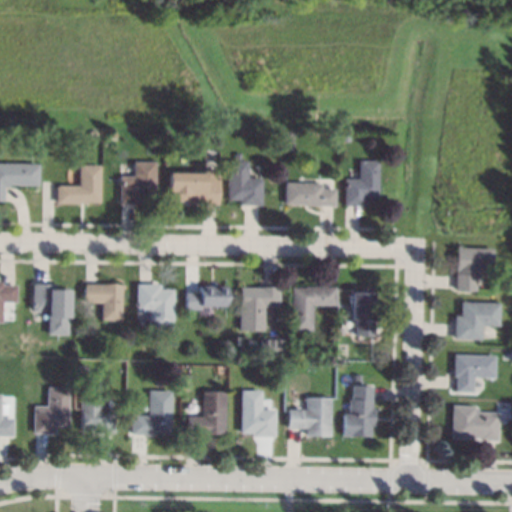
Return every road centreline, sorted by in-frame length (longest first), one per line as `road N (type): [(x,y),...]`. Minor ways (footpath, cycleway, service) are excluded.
road 1 (residential): [(0,482),(53,473),(511,481)]
road 2 (residential): [(0,242),(412,246)]
road 3 (residential): [(412,246),(409,480)]
